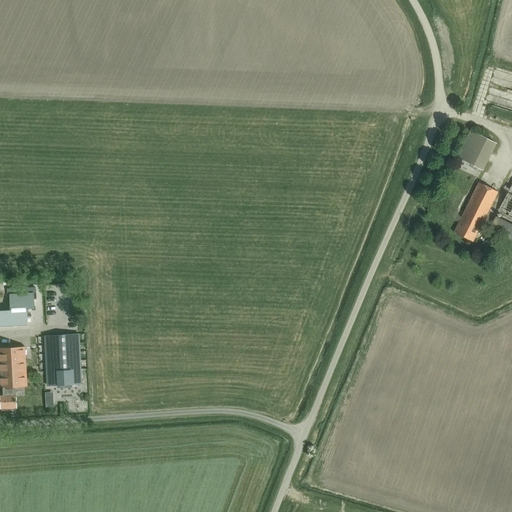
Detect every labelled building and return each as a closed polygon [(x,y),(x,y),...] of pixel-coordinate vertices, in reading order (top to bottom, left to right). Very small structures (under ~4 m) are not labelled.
[(482,171),(496,143),(470,130),(456,158),(482,171)] [(453,232),(473,242),(498,192),(479,182),(453,232)] [(511,182),(498,212),(511,219),(511,182)] [(489,229),(511,240),(511,225),(495,217),(489,229)] [(33,294),(9,295),(10,313),(0,313),(0,326),(27,325),(26,307),(34,307),(33,294)] [(81,384),(78,334),(45,336),(47,386),(57,386),(57,388),(71,387),(71,385),(81,384)] [(2,395),(0,395),(0,408),(17,407),(16,394),(15,387),(27,387),(25,347),(0,347),(0,387),(2,388),(2,395)]
